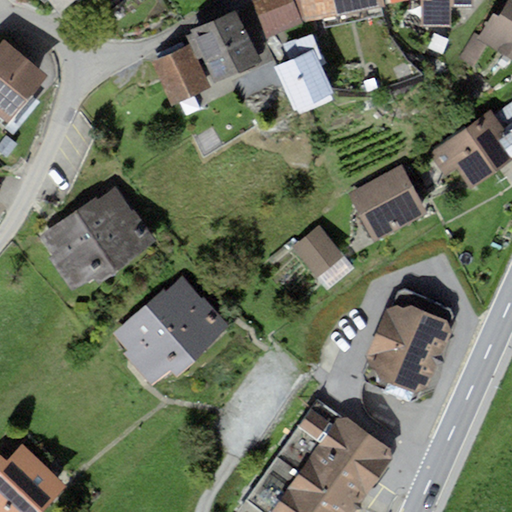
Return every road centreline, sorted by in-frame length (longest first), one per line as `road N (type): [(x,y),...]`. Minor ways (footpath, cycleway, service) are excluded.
road 1 (primary): [(511,299),(416,511)]
road 2 (residential): [(78,63),(42,164),(0,237)]
road 3 (residential): [(233,0),(164,39),(78,63)]
